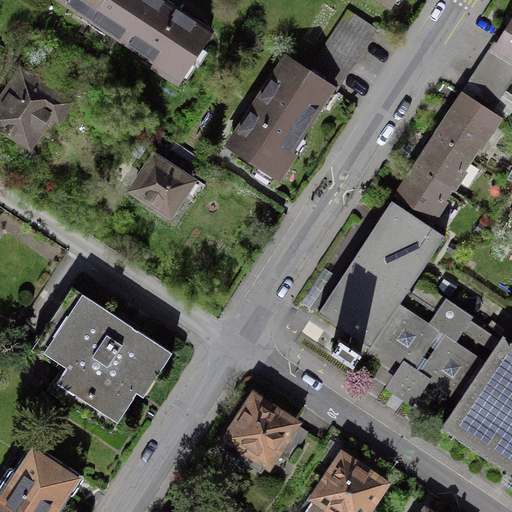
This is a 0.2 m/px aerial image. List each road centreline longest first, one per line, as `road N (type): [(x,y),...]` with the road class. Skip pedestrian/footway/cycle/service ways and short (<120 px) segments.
road 1 (residential): [(459,0),(235,344)]
road 2 (residential): [(235,344),(490,511)]
road 3 (residential): [(235,344),(124,511)]
